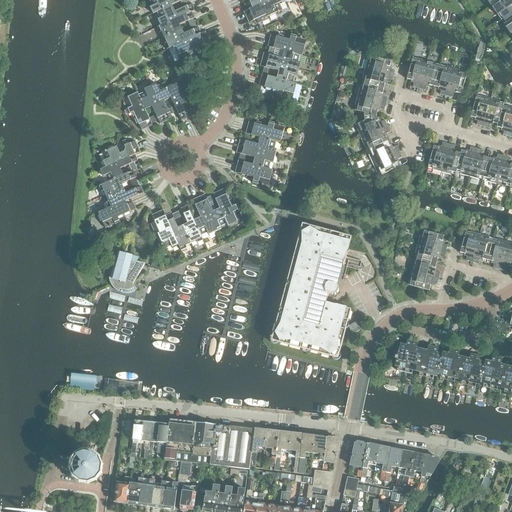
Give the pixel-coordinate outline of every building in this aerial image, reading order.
[(149,0),(153,7),(151,8),(154,14),(158,13),(173,6),(173,5),(181,2),(185,0),(149,0)] [(280,13),(280,12),(282,11),(279,4),(281,3),(283,3),(285,2),(285,0),(271,0),(247,11),(244,12),(248,22),(249,23),(256,20),(258,25),(262,23),(268,20),(267,18),(277,13),(278,14),(280,13)] [(247,11),(271,0),(254,0),(251,1),(251,2),(244,5),(247,11)] [(503,19),(511,13),(511,1),(511,0),(500,0),(492,6),(498,16),(500,14),(503,19)] [(161,26),(192,12),(196,11),(193,4),(184,8),(176,12),(173,6),(158,13),(161,19),(158,20),(161,26)] [(181,25),(189,22),(189,21),(195,18),(192,12),(161,26),(157,28),(160,34),(162,33),(165,38),(183,30),(181,25)] [(511,13),(503,19),(507,24),(505,25),(511,35),(511,34),(511,13)] [(173,48),(202,34),(199,28),(193,31),(193,30),(185,34),(183,30),(165,38),(167,43),(165,44),(168,50),(173,48)] [(211,43),(206,32),(202,34),(173,48),(180,62),(182,61),(183,62),(187,60),(186,59),(190,58),(190,59),(195,56),(193,51),(211,43)] [(271,35),(271,36),(268,47),(270,48),(275,49),(300,56),(302,57),(307,41),(305,40),(305,39),(300,38),(300,39),(297,38),(297,37),(292,35),(290,41),(271,35)] [(298,63),(300,56),(275,49),(275,50),(274,54),(269,53),(270,48),(268,55),(264,54),(263,55),(262,59),(262,60),(299,70),(301,64),(298,63)] [(366,70),(393,77),(395,71),(389,70),(391,62),(372,57),(371,61),(368,61),(366,70)] [(419,89),(427,62),(417,59),(417,61),(412,60),(407,79),(415,82),(413,87),(419,89)] [(297,77),(299,70),(262,60),(260,67),(270,69),(279,72),(277,79),(293,83),(295,76),(297,77)] [(427,62),(419,89),(425,91),(427,85),(434,87),(440,68),(435,67),(436,64),(427,62)] [(444,69),(440,68),(434,87),(442,89),(440,95),(446,96),(454,69),(444,66),(444,69)] [(454,69),(446,96),(452,98),(454,92),(462,94),(467,75),(463,74),(463,72),(454,69)] [(393,77),(366,70),(363,80),(366,80),(364,84),(384,89),(386,82),(392,84),(393,77)] [(268,76),(262,75),(259,87),(278,92),(276,97),(282,99),(282,98),(285,99),(285,100),(290,101),(290,100),(292,100),(297,84),(293,83),(277,79),(268,76)] [(168,88),(175,107),(177,112),(182,121),(193,116),(185,98),(190,96),(188,91),(187,91),(186,88),(187,88),(185,83),(184,84),(183,82),(168,88)] [(171,98),(168,88),(165,83),(158,86),(157,84),(151,87),(167,122),(173,119),(165,101),(171,98)] [(361,88),(359,97),(386,104),(388,98),(382,97),(384,89),(364,84),(363,88),(361,88)] [(166,122),(150,87),(145,90),(146,92),(139,95),(146,110),(152,107),(156,116),(160,125),(166,122)] [(146,110),(139,95),(138,93),(123,100),(124,102),(123,102),(125,106),(126,106),(127,109),(126,110),(128,115),(134,112),(142,131),(153,126),(152,123),(150,119),(146,110)] [(386,104),(359,97),(355,111),(364,113),(365,117),(376,116),(379,109),(384,111),(386,104)] [(483,127),(491,100),(481,97),(480,99),(476,98),(471,117),(478,119),(477,125),(483,127)] [(491,100),(483,127),(489,128),(491,123),(498,125),(503,108),(504,106),(499,104),(500,102),(491,100)] [(503,108),(498,125),(497,127),(505,130),(503,135),(509,137),(511,127),(511,107),(507,107),(507,109),(503,108)] [(376,116),(365,117),(365,121),(358,124),(360,128),(358,129),(362,138),(388,127),(385,121),(380,123),(376,116)] [(268,127),(249,122),(246,134),(251,135),(260,138),(277,142),(280,144),(285,127),(283,127),(283,126),(278,124),(278,125),(275,124),(275,123),(270,122),(268,127)] [(388,127),(362,138),(366,147),(368,146),(370,150),(388,142),(385,135),(390,132),(388,127)] [(275,149),(277,142),(260,138),(259,145),(245,141),(241,140),(239,147),(275,157),(277,150),(275,149)] [(106,167),(136,154),(141,152),(136,141),(129,144),(127,140),(123,141),(127,151),(120,153),(117,146),(107,151),(107,150),(104,151),(105,152),(102,153),(105,160),(103,161),(106,167)] [(388,142),(370,150),(372,154),(370,155),(374,164),(399,152),(397,146),(391,149),(388,142)] [(442,172),(449,144),(443,143),(441,149),(434,146),(429,166),(433,167),(432,169),(442,172)] [(455,146),(449,144),(442,172),(451,174),(452,172),(456,173),(457,171),(461,154),(454,152),(455,146)] [(239,147),(238,146),(236,153),(255,158),(253,165),(269,169),(271,163),(273,163),(275,157),(239,147)] [(461,151),(461,154),(457,171),(461,172),(460,174),(470,177),(477,149),(471,147),(469,153),(461,151)] [(483,151),(477,149),(470,177),(479,179),(480,177),(484,178),(489,158),(481,156),(483,151)] [(402,158),(399,152),(374,164),(378,173),(380,172),(382,176),(400,167),(397,160),(402,158)] [(129,165),(134,163),(138,161),(135,155),(106,167),(106,168),(100,170),(103,177),(105,176),(108,182),(124,176),(121,169),(129,165)] [(496,160),(489,158),(484,178),(488,179),(487,181),(497,184),(504,156),(498,155),(496,160)] [(511,185),(511,180),(511,164),(508,164),(510,158),(504,156),(497,184),(506,186),(506,184),(511,185)] [(273,170),(269,169),(253,165),(238,161),(235,171),(235,173),(254,178),(252,184),(258,185),(258,184),(261,185),(261,186),(266,187),(266,186),(268,187),(273,170)] [(122,184),(130,181),(135,178),(137,178),(134,171),(132,172),(124,176),(108,182),(99,187),(102,193),(104,192),(106,197),(124,189),(122,184)] [(144,193),(144,192),(141,187),(134,190),(126,193),(124,189),(106,197),(108,201),(106,202),(109,208),(132,199),(131,199),(144,193)] [(224,189),(223,189),(213,194),(214,195),(216,201),(220,209),(227,224),(228,227),(243,220),(242,218),(243,217),(241,213),(240,213),(239,210),(240,210),(237,204),(232,207),(224,189)] [(213,212),(210,204),(205,194),(199,197),(215,232),(221,229),(220,227),(227,224),(220,209),(213,212)] [(215,232),(199,197),(193,200),(195,204),(197,210),(201,218),(194,221),(201,236),(208,233),(209,235),(215,232)] [(136,210),(136,209),(132,199),(109,208),(99,213),(105,228),(108,228),(108,229),(112,227),(112,226),(115,224),(116,225),(121,223),(118,218),(136,210)] [(191,213),(188,207),(187,206),(181,209),(187,224),(183,226),(191,244),(196,241),(198,244),(204,241),(201,236),(194,221),(191,213)] [(178,245),(165,216),(163,210),(152,215),(155,223),(151,225),(156,235),(158,234),(162,244),(161,245),(162,247),(163,246),(164,249),(171,246),(173,248),(178,245)] [(191,244),(183,226),(178,228),(172,213),(165,216),(178,245),(181,251),(187,248),(186,246),(191,244)] [(281,308),(273,335),(274,335),(274,334),(277,335),(280,340),(279,343),(278,343),(302,349),(301,349),(302,344),(311,346),(310,351),(308,351),(332,358),(332,357),(331,357),(332,354),(337,351),(340,351),(339,353),(340,353),(346,329),(346,330),(341,328),(343,320),(348,321),(348,322),(351,310),(339,307),(336,306),(334,295),(336,295),(338,293),(339,290),(338,287),(336,285),(335,285),(340,265),(343,266),(344,266),(348,253),(352,238),(339,234),(339,235),(340,235),(339,240),(330,238),(332,233),(333,233),(309,226),(309,227),(310,227),(309,230),(304,233),(301,232),(302,231),(301,231),(295,254),(296,254),(296,253),(301,255),(297,270),(292,269),(292,268),(291,267),(284,295),(285,295),(285,294),(290,295),(286,310),(281,309),(281,308)] [(442,244),(444,236),(425,231),(423,236),(421,235),(419,244),(446,252),(448,246),(442,244)] [(143,239),(146,245),(152,242),(147,232),(141,235),(143,239)] [(470,235),(465,234),(460,253),(468,255),(466,261),(472,263),(480,235),(471,233),(470,235)] [(488,261),(493,241),(489,240),(489,238),(480,235),(472,263),(479,264),(480,259),(488,261)] [(499,270),(507,243),(498,240),(497,242),(493,241),(488,261),(495,262),(493,268),(499,270)] [(511,243),(507,243),(499,270),(506,272),(507,266),(511,267),(511,243)] [(446,252),(419,244),(416,254),(418,254),(417,259),(442,265),(446,252)] [(111,279),(110,278),(110,282),(111,285),(114,288),(116,290),(119,292),(122,293),(126,294),(130,293),(134,292),(137,290),(137,289),(133,285),(145,264),(137,262),(137,263),(131,261),(132,256),(121,253),(121,255),(114,280),(111,279)] [(162,260),(155,258),(152,266),(160,269),(162,260)] [(442,265),(417,259),(416,263),(414,262),(411,271),(439,279),(442,265)] [(437,285),(439,279),(411,271),(409,281),(411,281),(410,286),(429,291),(431,283),(437,285)] [(348,327),(349,327),(353,335),(362,330),(357,322),(348,327)] [(406,369),(412,343),(407,341),(406,346),(401,345),(399,351),(397,351),(395,359),(397,360),(395,367),(406,369)] [(412,343),(406,369),(416,372),(422,350),(416,349),(418,344),(412,343)] [(427,352),(422,350),(416,372),(427,375),(433,348),(428,347),(427,352)] [(439,349),(433,348),(427,375),(437,377),(442,355),(437,354),(439,349)] [(443,353),(442,355),(437,377),(438,375),(448,377),(455,351),(450,350),(449,354),(443,353)] [(455,351),(448,377),(459,380),(464,358),(459,357),(460,352),(455,351)] [(464,358),(459,380),(469,383),(476,356),(471,355),(470,360),(464,358)] [(476,356),(469,383),(480,385),(485,364),(480,362),(481,357),(476,356)] [(486,361),(485,364),(480,385),(481,383),(491,386),(497,359),(492,358),(491,363),(486,361)] [(497,359),(491,386),(501,388),(507,367),(501,365),(503,360),(497,359)] [(511,367),(507,367),(501,388),(511,391),(511,390),(511,367)] [(67,372),(65,388),(101,392),(103,376),(67,372)] [(107,376),(105,392),(141,396),(143,380),(107,376)] [(169,425),(166,455),(165,460),(211,465),(212,457),(194,455),(195,446),(196,422),(170,419),(169,425)] [(135,422),(131,457),(131,458),(135,458),(140,458),(140,454),(136,454),(138,441),(141,442),(144,422),(135,422)] [(144,422),(141,442),(145,442),(144,450),(145,450),(144,457),(148,457),(152,423),(144,422)] [(212,457),(215,425),(196,422),(195,446),(194,455),(212,457)] [(152,423),(148,457),(148,459),(152,460),(154,443),(158,443),(160,424),(152,423)] [(160,424),(158,443),(157,454),(166,455),(169,425),(160,424)] [(215,425),(212,457),(211,465),(218,466),(223,467),(249,469),(250,467),(250,468),(255,430),(255,429),(215,425)] [(265,449),(267,431),(255,430),(250,468),(255,468),(257,454),(258,448),(265,449)] [(279,432),(267,431),(265,449),(273,449),(271,467),(275,468),(279,432)] [(289,451),(291,434),(279,432),(275,468),(274,470),(279,471),(282,451),(289,451)] [(303,435),(291,434),(289,451),(297,452),(296,458),(295,473),(298,474),(300,459),(303,435)] [(303,435),(300,459),(298,474),(305,474),(307,459),(305,459),(306,453),(313,454),(315,436),(303,435)] [(324,462),(327,438),(315,436),(313,454),(320,455),(319,464),(318,464),(317,469),(323,470),(324,464),(324,462)] [(339,442),(339,441),(338,439),(327,438),(324,462),(335,463),(339,442)] [(363,468),(368,444),(358,442),(355,444),(351,466),(363,468)] [(376,464),(379,447),(368,444),(363,468),(367,469),(369,463),(376,464)] [(386,474),(391,449),(379,447),(376,464),(383,466),(382,473),(386,474)] [(386,474),(386,476),(385,481),(389,482),(392,467),(399,469),(402,451),(391,449),(386,474)] [(80,486),(90,488),(99,484),(104,477),(106,466),(103,457),(94,451),(85,450),(76,454),(70,462),(68,471),(72,480),(80,486)] [(402,451),(399,469),(406,470),(403,485),(408,486),(409,479),(409,478),(414,454),(402,451)] [(422,473),(425,456),(414,454),(409,478),(414,479),(415,472),(422,473)] [(432,475),(439,461),(438,458),(425,456),(422,473),(421,478),(426,479),(427,474),(432,475)] [(181,462),(180,475),(190,476),(191,464),(181,462)] [(140,506),(143,485),(144,480),(145,471),(140,470),(138,481),(132,480),(129,505),(140,506)] [(140,506),(152,508),(155,483),(157,472),(151,471),(150,481),(144,480),(143,485),(140,506)] [(315,471),(314,477),(331,479),(333,473),(315,471)] [(129,505),(132,480),(132,478),(131,478),(131,476),(127,475),(127,478),(125,478),(124,484),(119,484),(116,486),(116,490),(117,491),(115,500),(118,503),(129,505)] [(314,477),(314,479),(314,482),(330,485),(331,479),(314,477)] [(358,485),(359,480),(348,478),(347,484),(357,486),(358,485)] [(257,511),(259,498),(251,497),(254,480),(249,480),(244,511),(257,511)] [(161,484),(155,483),(152,508),(163,509),(166,489),(167,483),(167,482),(162,481),(161,484)] [(296,511),(298,503),(290,502),(293,483),(288,482),(287,493),(283,511),(296,511)] [(314,482),(314,484),(313,488),(322,489),(329,491),(330,485),(314,482)] [(166,489),(163,509),(175,511),(178,483),(173,483),(167,483),(166,489)] [(206,492),(206,494),(202,511),(216,511),(220,492),(220,493),(221,486),(214,485),(213,491),(207,490),(206,492)] [(355,500),(353,509),(352,510),(357,511),(360,492),(362,491),(363,486),(358,485),(357,486),(356,492),(355,500)] [(192,486),(191,487),(183,486),(180,509),(182,511),(185,511),(187,511),(189,510),(194,511),(196,493),(198,494),(199,487),(192,486)] [(229,511),(232,494),(233,488),(221,486),(220,493),(220,492),(216,511),(229,511)] [(403,511),(404,505),(406,495),(397,493),(398,488),(394,487),(393,492),(392,497),(390,510),(389,511),(403,511)] [(232,495),(232,494),(229,511),(242,511),(246,490),(239,489),(238,496),(232,495)] [(355,498),(356,492),(345,489),(344,495),(355,498)] [(272,505),(270,511),(283,511),(287,493),(282,493),(280,506),(272,505)] [(440,503),(445,495),(440,493),(437,501),(440,503)] [(259,498),(257,511),(270,511),(272,505),(264,504),(265,495),(260,494),(259,498)] [(324,511),(327,497),(316,496),(312,496),(311,505),(309,511),(324,511)] [(298,503),(296,511),(309,511),(311,505),(306,504),(298,503)]
